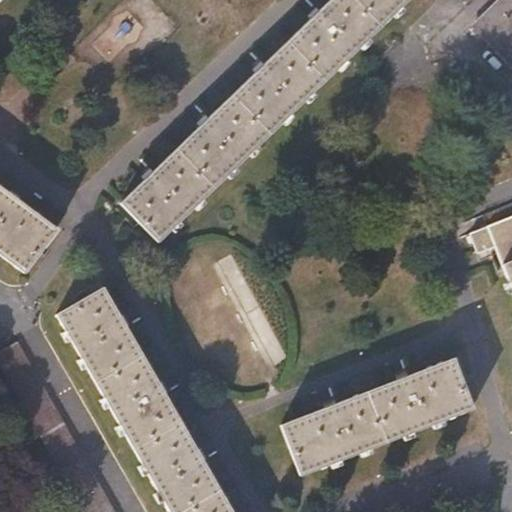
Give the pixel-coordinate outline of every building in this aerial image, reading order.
[(325,65),(380,12),(368,0),(316,0),(288,27),(325,65)] [(368,0),(380,12),(393,0),(368,0)] [(511,0),(505,0),(475,29),(511,66),(511,0)] [(271,118),(325,65),(288,27),(233,81),(271,118)] [(216,172),(271,118),(233,81),(179,135),(216,172)] [(162,227),(216,172),(179,135),(124,190),(162,227)] [(0,175),(0,242),(26,261),(58,217),(0,175)] [(511,250),(511,213),(491,222),(503,254),(511,250)] [(102,281),(55,309),(94,375),(141,347),(102,281)] [(116,511),(19,342),(0,352),(0,365),(84,511),(116,511)] [(141,347),(94,375),(133,441),(180,413),(141,347)] [(454,348),(369,381),(388,429),(473,397),(454,348)] [(369,381),(284,414),(302,462),(388,429),(369,381)] [(180,413),(133,441),(173,507),(220,479),(180,413)] [(239,511),(220,479),(173,507),(175,511),(239,511)]
